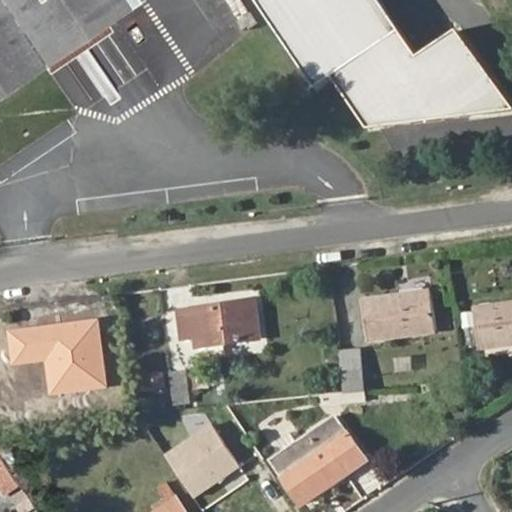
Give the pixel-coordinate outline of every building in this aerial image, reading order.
[(107,21),(130,6),(126,0),(0,0),(0,93),(45,63),(107,21)] [(381,0),(258,0),(318,88),(403,31),(381,0)] [(45,63),(50,70),(113,30),(107,21),(45,63)] [(373,337),(435,330),(430,292),(368,300),(373,337)] [(199,345),(261,337),(256,303),(181,312),(184,337),(197,335),(199,345)] [(511,303),(474,309),(480,348),(511,343),(511,303)] [(0,390),(46,385),(40,334),(0,338),(0,390)] [(363,349),(342,351),(348,391),(367,389),(363,349)] [(177,403),(192,401),(189,370),(174,373),(177,403)] [(324,405),(368,400),(367,389),(348,391),(323,394),(324,405)] [(273,459),(304,504),(369,460),(338,415),(299,442),(293,433),(282,440),(288,449),(273,459)] [(166,453),(198,498),(244,465),(212,419),(166,453)] [(0,496),(14,487),(0,466),(0,496)] [(19,511),(20,511),(29,507),(19,492),(10,498),(19,511)] [(186,511),(178,499),(158,511),(186,511)]
